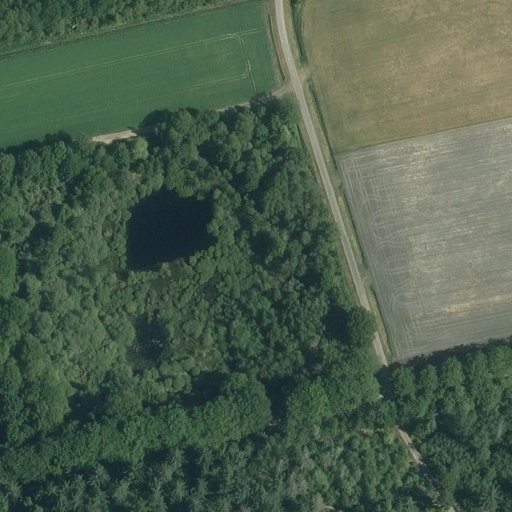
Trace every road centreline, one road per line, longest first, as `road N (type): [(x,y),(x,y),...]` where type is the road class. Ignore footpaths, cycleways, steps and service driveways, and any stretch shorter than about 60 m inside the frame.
road 1 (unclassified): [(0,483),(365,408),(382,397),(385,372),(282,36),(279,0)]
road 2 (track): [(451,511),(382,397),(511,372)]
